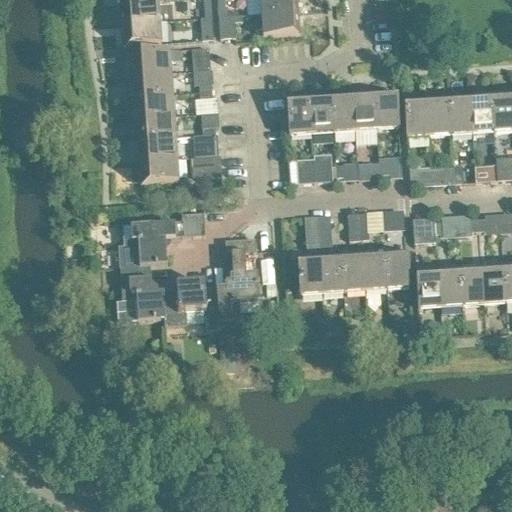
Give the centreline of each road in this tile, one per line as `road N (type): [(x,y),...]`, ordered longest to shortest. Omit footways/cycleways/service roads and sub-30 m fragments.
road 1 (residential): [(264,207),(253,74),(325,70),(358,48),(355,0)]
road 2 (residential): [(511,200),(264,207)]
